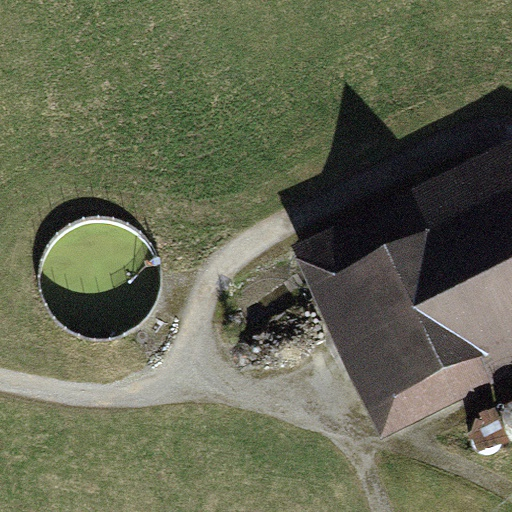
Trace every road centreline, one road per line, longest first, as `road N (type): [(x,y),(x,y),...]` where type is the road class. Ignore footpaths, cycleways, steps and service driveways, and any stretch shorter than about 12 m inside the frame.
road 1 (track): [(511,134),(485,129),(313,214),(193,296),(208,390),(53,398),(0,383)]
road 2 (track): [(208,390),(511,489)]
